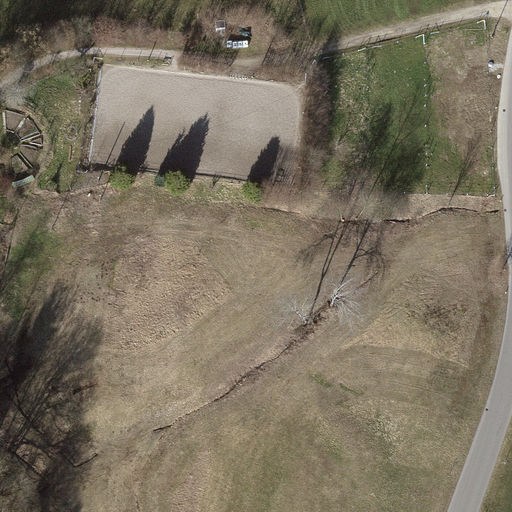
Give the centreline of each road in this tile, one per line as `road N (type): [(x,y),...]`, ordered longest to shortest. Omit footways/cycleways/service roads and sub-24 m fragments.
road 1 (track): [(511,9),(264,61),(85,51),(26,70),(0,89)]
road 2 (unclassified): [(462,511),(511,362)]
